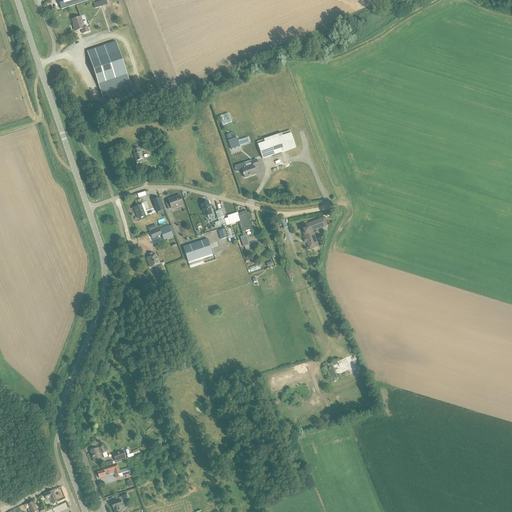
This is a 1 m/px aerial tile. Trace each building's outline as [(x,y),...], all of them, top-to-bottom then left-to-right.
[(58,0),(61,10),(91,0),(58,0)] [(81,29),(83,34),(89,32),(87,27),(84,28),(81,17),(72,20),(74,26),(74,27),(75,32),(81,29)] [(87,52),(103,98),(131,88),(116,42),(87,52)] [(258,144),(262,159),(296,148),(291,133),(279,137),(278,135),(264,139),(264,142),(258,144)] [(240,140),(238,140),(240,147),(242,146),(244,145),(246,144),(248,144),(248,143),(250,143),(248,137),(246,138),(244,139),(242,139),(240,140)] [(237,138),(228,141),(231,150),(240,147),(238,140),(237,138)] [(132,150),(133,154),(135,161),(137,161),(138,163),(143,161),(140,152),(139,148),(132,150)] [(244,178),(256,174),(254,168),(259,166),(256,160),(252,161),(251,160),(234,166),(235,168),(235,170),(236,170),(236,172),(241,170),(244,178)] [(168,209),(171,208),(171,209),(182,205),(179,196),(168,200),(169,201),(166,202),(168,209)] [(152,200),(156,213),(163,210),(158,198),(152,200)] [(211,214),(210,210),(207,202),(200,204),(202,212),(204,212),(205,216),(211,214)] [(133,207),(138,219),(146,216),(141,204),(133,207)] [(240,213),(240,214),(237,215),(236,215),(238,221),(242,232),(248,230),(249,230),(251,229),(249,221),(248,222),(248,220),(245,211),(240,213)] [(236,215),(237,215),(237,213),(227,217),(228,218),(225,219),(224,220),(226,225),(238,221),(236,215)] [(302,232),(309,250),(317,247),(317,245),(318,244),(313,231),(328,226),(325,217),(302,225),(303,228),(302,229),(303,232),(302,232)] [(169,225),(159,229),(161,235),(164,241),(174,236),(169,225)] [(150,233),(152,239),(161,235),(159,229),(150,233)] [(224,229),(218,230),(221,239),(227,238),(224,229)] [(240,237),(243,247),(249,245),(245,235),(240,237)] [(207,239),(183,248),(188,264),(189,264),(191,269),(216,261),(214,255),(212,256),(207,239)] [(154,255),(153,253),(149,255),(150,257),(147,258),(148,262),(149,261),(151,267),(154,266),(155,267),(157,266),(157,265),(160,264),(156,254),(154,255)] [(252,271),(261,268),(260,263),(250,267),(252,271)] [(331,363),(324,366),(331,382),(337,379),(331,363)] [(102,447),(90,451),(90,452),(94,461),(106,457),(108,456),(106,452),(104,453),(102,447)] [(123,452),(121,452),(114,455),(116,461),(125,458),(123,452)] [(101,472),(97,473),(99,478),(109,475),(109,473),(114,472),(116,478),(121,477),(131,474),(129,468),(119,471),(117,465),(100,470),(101,472)] [(53,490),(44,494),(47,500),(48,501),(50,502),(51,501),(52,504),(58,502),(54,494),(55,493),(53,491),(53,490)] [(120,511),(118,507),(122,506),(120,500),(127,498),(126,493),(118,496),(119,500),(111,503),(113,509),(114,509),(114,511),(120,511)] [(28,504),(15,510),(15,511),(21,511),(27,509),(28,511),(35,511),(37,511),(35,506),(35,507),(33,503),(29,505),(28,504)]
